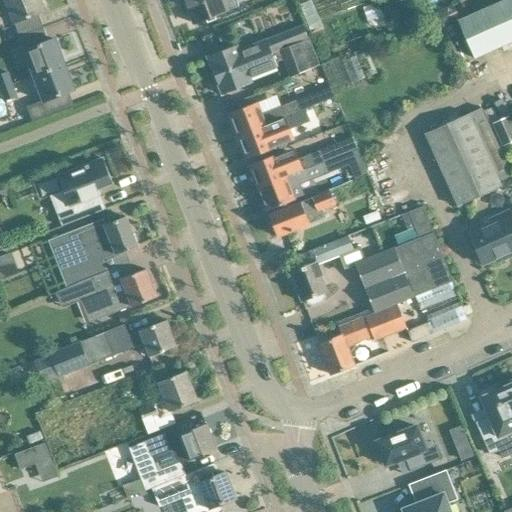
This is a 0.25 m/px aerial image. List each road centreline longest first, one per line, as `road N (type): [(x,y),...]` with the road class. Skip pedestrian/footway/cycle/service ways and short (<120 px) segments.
road 1 (unclassified): [(298,411),(266,395),(114,0)]
road 2 (residential): [(298,411),(472,345),(511,315)]
